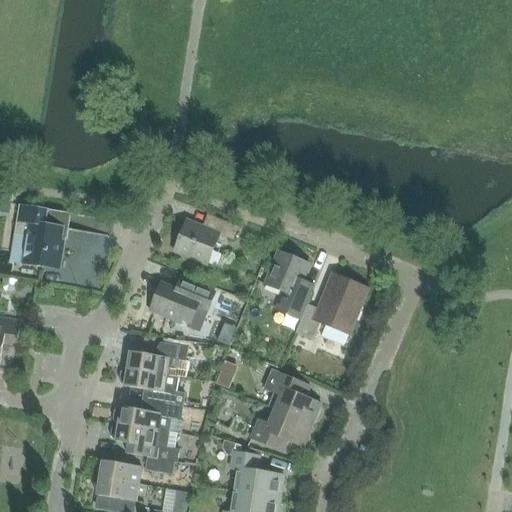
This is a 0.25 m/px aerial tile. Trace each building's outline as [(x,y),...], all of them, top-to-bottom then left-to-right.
[(9,203),(0,201),(0,214),(7,216),(9,203)] [(66,214),(19,206),(10,263),(60,271),(63,252),(60,251),(66,214)] [(207,266),(217,241),(219,236),(233,242),(239,228),(216,219),(210,231),(187,222),(174,253),(207,266)] [(265,286),(283,293),(276,310),(285,315),(301,321),(312,294),(300,289),(310,265),(278,253),(265,286)] [(349,336),(368,290),(333,275),(319,310),(308,306),(296,334),(313,341),(320,324),(326,327),(321,338),(343,347),(348,336),(349,336)] [(154,290),(150,301),(154,303),(150,312),(167,319),(169,316),(191,324),(189,328),(199,332),(207,312),(215,293),(191,283),(183,280),(179,291),(162,284),(158,292),(154,290)] [(0,366),(3,346),(16,348),(21,322),(0,318),(0,366)] [(130,353),(127,370),(167,377),(168,370),(177,371),(179,362),(186,363),(188,349),(160,344),(158,358),(130,353)] [(178,379),(167,377),(127,370),(127,372),(124,371),(121,373),(119,382),(122,385),(125,386),(125,387),(157,393),(155,403),(183,408),(185,395),(176,393),(178,379)] [(276,409),(275,411),(312,426),(313,424),(317,423),(322,410),(320,407),(321,404),(300,396),(305,385),(271,371),(263,390),(276,396),(272,407),(276,409)] [(220,376),(217,385),(228,390),(232,381),(220,376)] [(346,450),(361,400),(341,394),(327,445),(346,450)] [(370,413),(386,420),(392,406),(376,399),(370,413)] [(118,425),(158,432),(158,431),(169,433),(171,421),(180,423),(183,408),(155,403),(154,414),(121,408),(121,410),(118,410),(115,412),(113,420),(116,424),(119,424),(118,425)] [(303,449),(312,426),(275,411),(269,425),(259,421),(251,440),(277,451),(282,440),(303,449)] [(159,448),(176,450),(178,435),(169,433),(158,431),(158,432),(118,425),(118,427),(115,426),(112,429),(111,437),(113,440),(116,441),(116,443),(125,444),(123,455),(147,459),(157,461),(159,448)] [(238,471),(235,493),(280,500),(284,477),(257,473),(260,458),(261,453),(224,441),(222,449),(226,456),(233,457),(231,470),(238,471)] [(184,465),(186,452),(176,450),(159,448),(157,461),(147,459),(145,472),(172,476),(174,463),(184,465)] [(102,462),(99,479),(139,486),(142,468),(102,462)] [(136,503),(139,486),(99,479),(97,496),(98,497),(96,508),(117,511),(133,511),(135,503),(136,503)] [(185,511),(188,494),(176,492),(173,511),(185,511)] [(278,511),(280,500),(235,493),(231,511),(278,511)]
